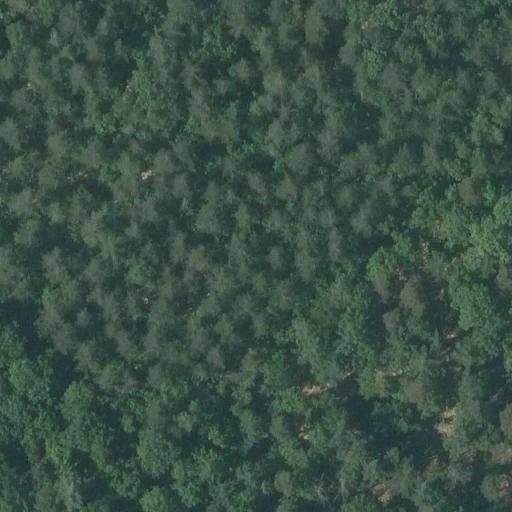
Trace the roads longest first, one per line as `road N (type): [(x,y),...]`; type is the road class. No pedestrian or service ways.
road 1 (track): [(511,135),(159,481)]
road 2 (track): [(0,330),(189,511)]
